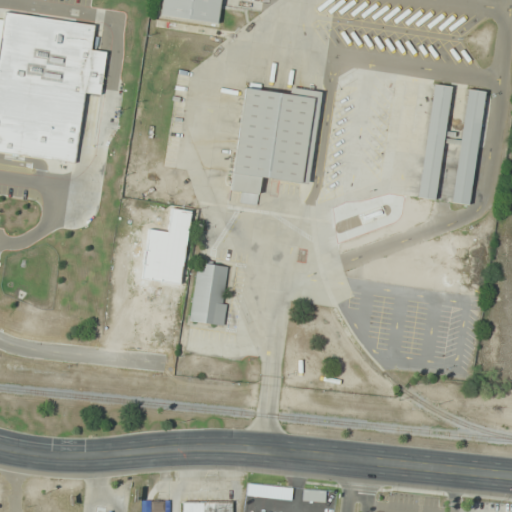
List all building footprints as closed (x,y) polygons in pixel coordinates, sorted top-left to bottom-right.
[(161,0),(223,0),(219,28),(158,18),(161,0)] [(92,25),(1,12),(0,18),(0,151),(71,162),(81,91),(97,93),(103,52),(88,50),(92,25)] [(417,198),(434,200),(450,86),(433,84),(417,198)] [(244,85),(311,96),(296,185),(262,179),(259,197),(226,191),(244,85)] [(469,204),(484,91),(466,89),(451,202),(469,204)] [(188,321),(221,327),(230,267),(198,261),(188,321)] [(302,501),(325,502),(325,490),(302,489),(302,501)] [(164,511),(165,501),(152,500),(151,511),(164,511)] [(231,511),(231,501),(182,501),(181,511),(231,511)]
